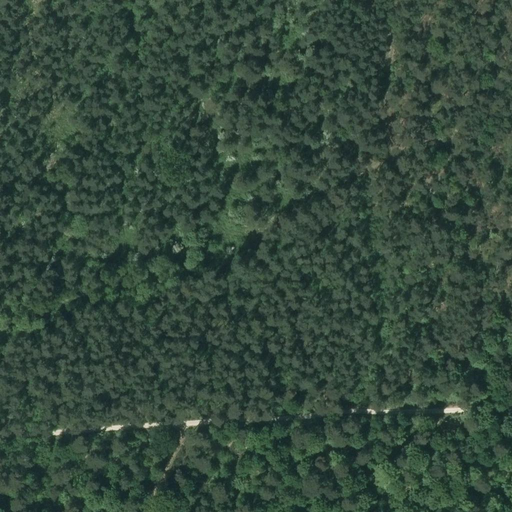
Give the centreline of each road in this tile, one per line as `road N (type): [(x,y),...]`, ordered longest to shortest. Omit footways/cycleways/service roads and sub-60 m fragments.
road 1 (track): [(364,0),(389,43),(388,158),(0,328)]
road 2 (track): [(0,434),(511,405)]
